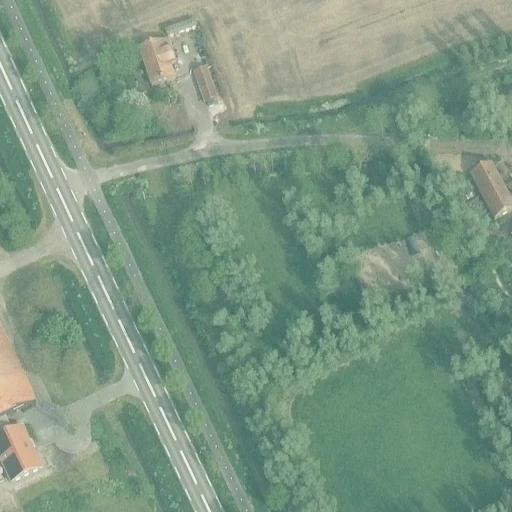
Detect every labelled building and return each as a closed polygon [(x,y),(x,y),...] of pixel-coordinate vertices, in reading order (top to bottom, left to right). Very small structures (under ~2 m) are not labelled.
[(167,27),(170,36),(194,27),(190,18),(167,27)] [(173,51),(190,50),(189,38),(172,39),(173,51)] [(139,50),(151,88),(175,80),(170,66),(176,65),(167,40),(139,50)] [(194,71),(205,102),(218,98),(207,67),(194,71)] [(470,176),(494,221),(511,211),(511,203),(491,165),(470,176)] [(0,459),(11,484),(41,470),(22,428),(12,433),(11,433),(4,418),(34,405),(0,333),(0,459)]
